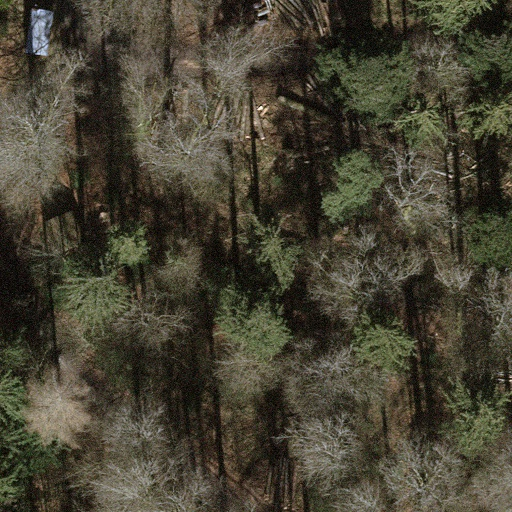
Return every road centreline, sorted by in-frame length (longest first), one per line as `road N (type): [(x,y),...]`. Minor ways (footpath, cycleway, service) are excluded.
road 1 (track): [(511,40),(11,84)]
road 2 (track): [(210,511),(84,419),(0,302)]
